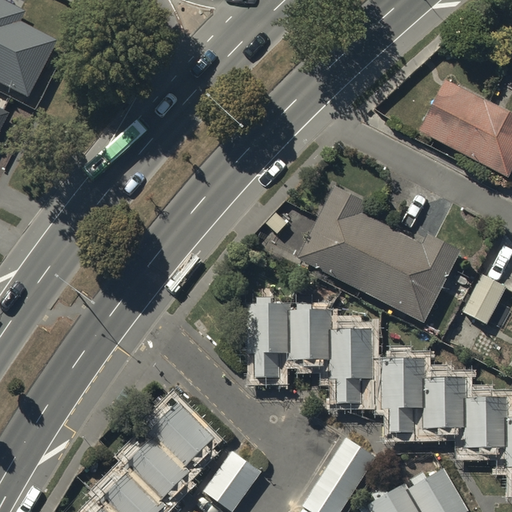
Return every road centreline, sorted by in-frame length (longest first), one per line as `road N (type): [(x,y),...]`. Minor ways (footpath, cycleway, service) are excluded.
road 1 (primary): [(304,94),(167,240),(0,487)]
road 2 (residential): [(511,220),(342,128),(304,94)]
road 3 (primary): [(0,338),(139,155)]
road 4 (primary): [(139,155),(286,0)]
road 5 (residential): [(149,0),(171,39),(139,155)]
road 6 (primary): [(404,0),(304,94)]
